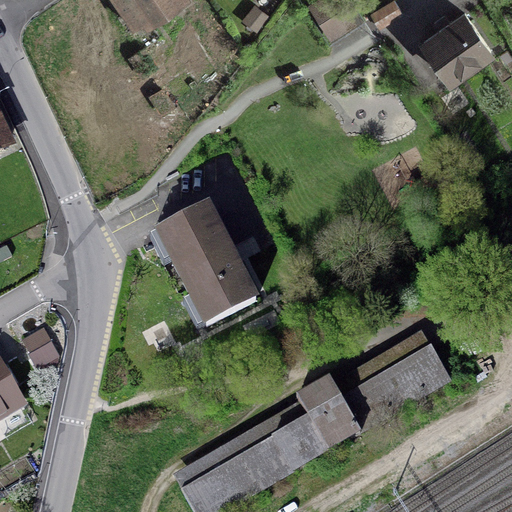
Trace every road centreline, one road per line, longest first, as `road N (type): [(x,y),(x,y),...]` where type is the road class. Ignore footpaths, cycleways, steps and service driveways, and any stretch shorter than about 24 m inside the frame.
road 1 (track): [(382,339),(187,456),(148,511)]
road 2 (residential): [(93,258),(92,335),(53,511)]
road 3 (residential): [(0,35),(81,212),(93,258)]
